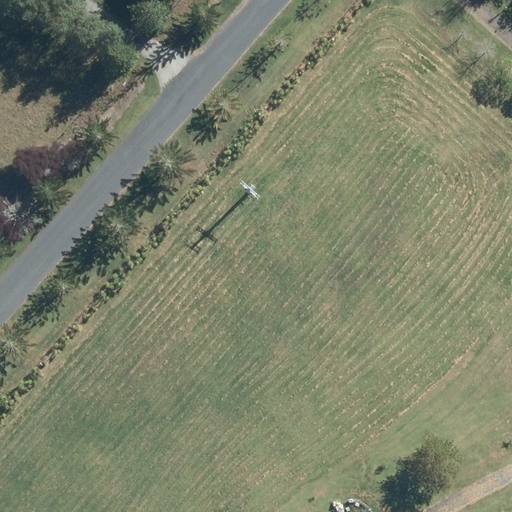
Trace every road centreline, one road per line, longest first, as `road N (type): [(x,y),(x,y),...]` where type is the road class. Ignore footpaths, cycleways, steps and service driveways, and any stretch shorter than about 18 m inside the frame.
road 1 (track): [(430,511),(511,466),(511,38),(465,0)]
road 2 (unclassified): [(260,0),(0,293)]
road 3 (track): [(201,66),(97,0)]
